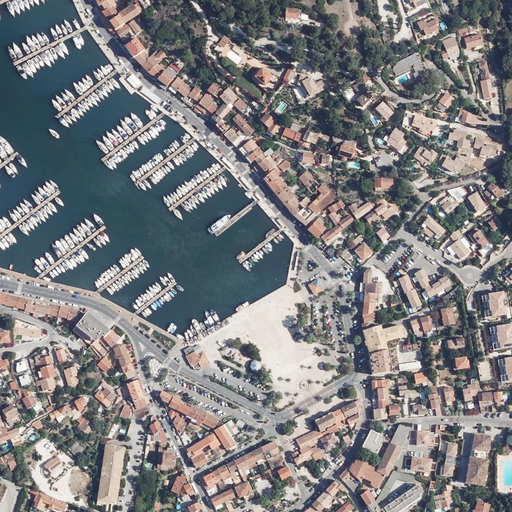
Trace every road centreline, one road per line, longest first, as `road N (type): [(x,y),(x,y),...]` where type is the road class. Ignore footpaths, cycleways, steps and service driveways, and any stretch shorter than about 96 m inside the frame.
road 1 (residential): [(505,149),(497,123),(434,60),(430,87),(403,99),(390,90),(365,65),(356,25)]
road 2 (tertiary): [(227,150),(139,74),(85,0)]
road 3 (residential): [(144,370),(111,384),(106,407),(86,391),(26,419)]
road 4 (secondary): [(0,283),(98,305),(135,332)]
road 5 (residential): [(365,421),(511,421)]
road 6 (tertiary): [(150,347),(273,416)]
road 7 (residential): [(400,228),(434,189),(488,172),(503,162),(505,149)]
road 8 (residential): [(505,149),(486,14)]
road 9 (residential): [(400,228),(470,274),(511,251)]
road 10 (residential): [(0,351),(53,335),(0,305)]
